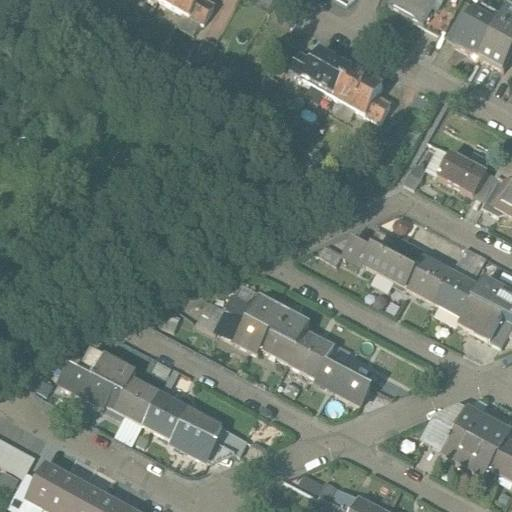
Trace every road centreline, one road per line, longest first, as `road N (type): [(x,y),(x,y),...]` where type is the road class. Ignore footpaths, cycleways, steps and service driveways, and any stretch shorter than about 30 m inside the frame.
road 1 (residential): [(198,505),(16,408),(2,388),(118,327)]
road 2 (residential): [(262,265),(388,204),(415,210),(511,264)]
road 3 (residential): [(337,445),(118,327)]
road 4 (residential): [(262,265),(477,384)]
road 5 (residential): [(511,126),(352,34)]
road 6 (residential): [(118,327),(262,265)]
road 7 (residential): [(337,445),(477,384)]
road 8 (residential): [(198,505),(337,445)]
road 9 (residential): [(462,511),(337,445)]
